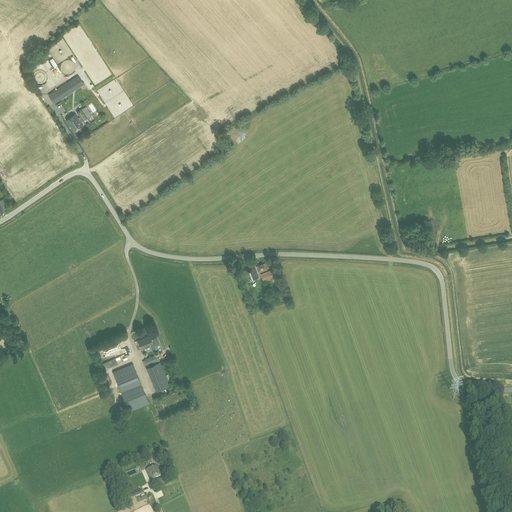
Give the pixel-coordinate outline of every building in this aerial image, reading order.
[(48,95),(54,104),(84,84),(78,75),(48,95)] [(88,118),(82,109),(77,113),(81,118),(79,120),(75,114),(66,120),(74,132),(83,126),(80,122),(82,121),(83,121),(88,118)] [(259,273),(268,270),(265,263),(263,264),(263,263),(258,265),(258,266),(256,267),(259,273)] [(254,267),(243,271),(247,282),(258,278),(254,267)] [(263,281),(278,275),(276,268),(260,274),(263,281)] [(155,346),(160,344),(156,336),(151,338),(150,336),(139,341),(140,344),(139,344),(141,349),(150,345),(152,350),(156,348),(155,346)] [(126,350),(116,353),(118,359),(128,356),(126,350)] [(160,361),(157,354),(144,359),(145,360),(142,361),(145,367),(160,361)] [(101,364),(104,370),(118,364),(115,358),(101,364)] [(146,368),(156,391),(170,385),(160,362),(146,368)] [(149,403),(133,364),(113,372),(129,411),(149,403)] [(163,450),(157,452),(156,453),(159,459),(166,456),(163,450)] [(162,475),(157,465),(146,470),(151,480),(162,475)]
